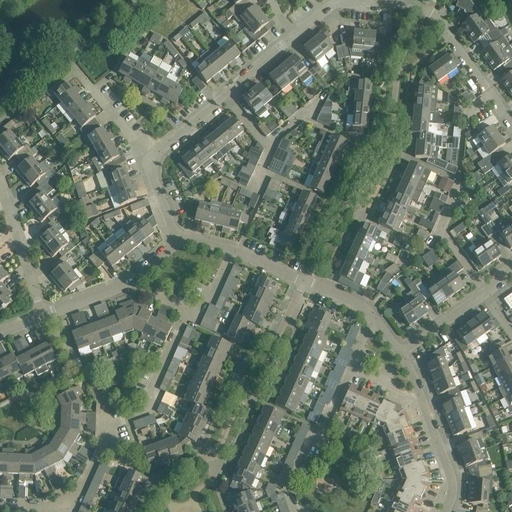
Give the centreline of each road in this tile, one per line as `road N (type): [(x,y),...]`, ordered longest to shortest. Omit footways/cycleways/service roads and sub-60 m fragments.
road 1 (residential): [(189,308),(144,412),(110,426),(85,485),(41,509),(0,508)]
road 2 (residential): [(152,161),(294,35)]
road 3 (residential): [(444,511),(449,475),(400,352)]
road 4 (residential): [(376,325),(360,305),(232,252)]
road 5 (residential): [(295,511),(288,490),(352,368)]
road 6 (residential): [(176,242),(121,287),(41,316)]
road 7 (residential): [(511,125),(426,11)]
road 8 (residential): [(41,316),(2,190)]
